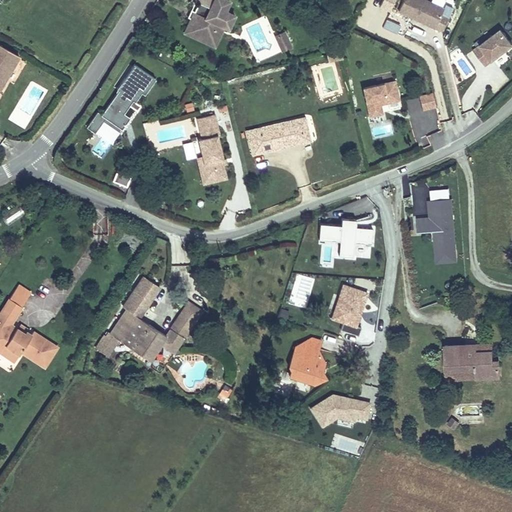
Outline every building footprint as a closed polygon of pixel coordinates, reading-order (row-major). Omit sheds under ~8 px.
[(229,2),(224,0),(195,0),(195,1),(198,3),(184,29),(191,33),(193,28),(210,38),(218,25),(222,27),(229,14),(225,11),(229,2)] [(389,12),(394,0),(381,0),(378,7),(389,12)] [(444,5),(431,0),(403,0),(399,10),(442,29),(449,14),(441,11),(444,5)] [(233,16),(229,14),(222,27),(226,29),(233,16)] [(213,45),(222,27),(218,25),(210,38),(193,28),(191,33),(213,45)] [(486,64),(511,43),(511,41),(501,27),(474,47),(486,64)] [(271,36),(274,53),(282,51),(278,35),(271,36)] [(0,90),(16,64),(0,53),(0,90)] [(328,65),(342,62),(340,53),(326,57),(328,65)] [(145,92),(155,78),(133,63),(118,86),(101,112),(97,109),(87,125),(94,130),(104,115),(123,128),(130,118),(124,113),(130,104),(136,109),(141,102),(136,99),(142,90),(145,92)] [(399,97),(394,77),(363,84),(370,114),(383,111),(380,101),(399,97)] [(417,95),(421,111),(436,107),(432,92),(417,95)] [(183,104),(185,111),(193,110),(192,102),(183,104)] [(431,122),(439,120),(436,108),(428,109),(431,122)] [(220,175),(218,164),(217,159),(212,134),(214,133),(210,112),(192,116),(196,137),(192,137),(196,154),(199,167),(197,167),(200,179),(220,175)] [(302,119),(297,120),(301,144),(306,143),(302,119)] [(297,120),(244,132),(248,157),(301,144),(297,120)] [(221,178),(220,175),(200,179),(197,167),(199,167),(196,154),(190,155),(196,183),(221,178)] [(116,169),(112,180),(126,186),(130,175),(116,169)] [(437,260),(456,259),(451,196),(428,198),(430,215),(416,216),(418,230),(434,229),(437,260)] [(107,216),(97,217),(98,233),(107,233),(107,216)] [(354,242),(371,243),(372,226),(356,225),(356,219),(341,218),(341,223),(318,222),(317,239),(335,240),(334,256),(353,257),(354,242)] [(142,277),(112,322),(124,329),(134,315),(155,285),(142,277)] [(342,322),(340,330),(357,334),(367,289),(340,283),(331,320),(342,322)] [(8,293),(0,305),(0,307),(11,315),(21,302),(8,293)] [(178,355),(200,306),(183,299),(161,347),(178,355)] [(11,315),(0,307),(0,334),(4,338),(2,342),(7,349),(19,350),(41,366),(55,345),(43,337),(39,342),(33,337),(37,332),(29,327),(25,330),(25,324),(18,320),(14,325),(8,321),(11,315)] [(285,320),(289,310),(282,307),(278,317),(285,320)] [(124,329),(112,322),(94,351),(108,361),(118,343),(148,361),(164,335),(134,315),(124,329)] [(297,331),(293,343),(309,335),(297,331)] [(0,351),(12,359),(19,350),(7,349),(2,342),(4,338),(0,334),(0,351)] [(309,335),(293,343),(285,365),(290,367),(287,375),(297,378),(297,371),(310,374),(318,368),(314,363),(319,361),(323,348),(316,346),(318,338),(309,335)] [(488,346),(471,347),(471,354),(488,353),(488,346)] [(440,348),(442,371),(473,370),(473,380),(496,379),(495,363),(488,363),(488,353),(471,354),(471,347),(440,348)] [(297,371),(297,378),(310,382),(322,373),(318,368),(310,374),(297,371)] [(473,370),(442,371),(443,381),(473,380),(473,370)] [(226,402),(232,388),(222,384),(216,397),(226,402)] [(311,415),(354,425),(355,417),(366,420),(370,402),(316,391),(311,415)]
